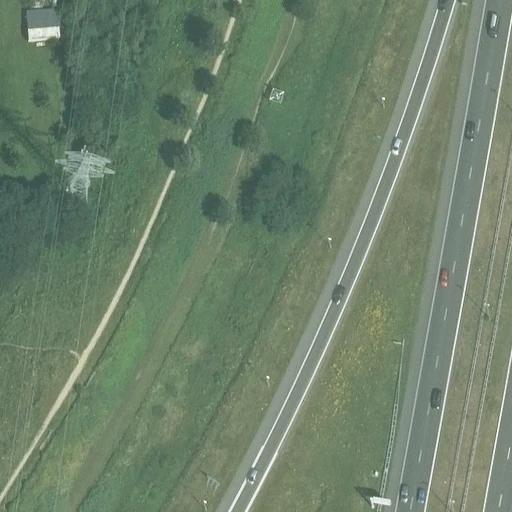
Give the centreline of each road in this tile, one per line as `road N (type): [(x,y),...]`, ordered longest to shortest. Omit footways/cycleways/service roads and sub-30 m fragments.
road 1 (motorway): [(451,0),(353,274),(239,511)]
road 2 (motorway): [(498,0),(410,511)]
